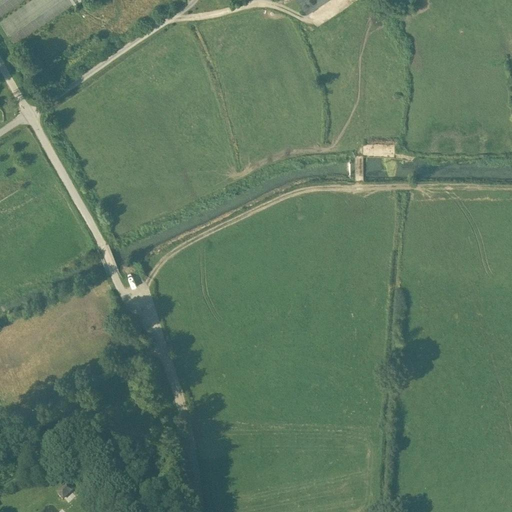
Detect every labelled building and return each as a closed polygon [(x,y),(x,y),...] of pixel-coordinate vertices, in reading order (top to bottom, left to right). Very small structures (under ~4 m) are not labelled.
[(69,0),(32,0),(0,22),(0,26),(14,46),(74,5),(69,0)] [(0,0),(0,18),(26,0),(0,0)] [(304,0),(299,4),(307,16),(331,0),(304,0)] [(77,10),(27,44),(35,56),(85,22),(77,10)] [(85,22),(35,56),(44,68),(93,34),(85,22)] [(96,38),(46,72),(55,84),(104,50),(96,38)] [(67,483),(57,490),(63,497),(72,490),(67,483)]
